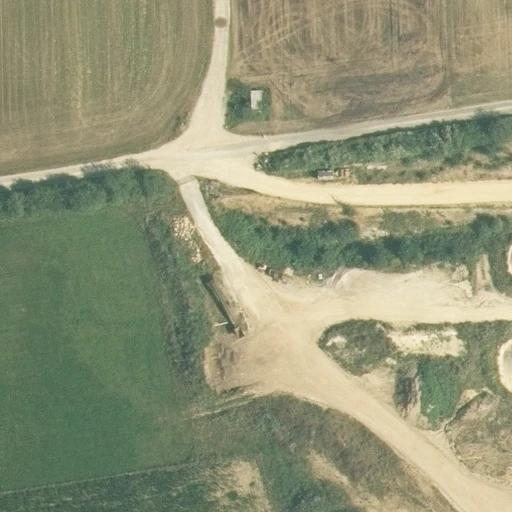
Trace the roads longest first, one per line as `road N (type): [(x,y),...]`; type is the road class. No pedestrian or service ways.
road 1 (track): [(0,195),(511,115)]
road 2 (track): [(222,158),(218,0)]
